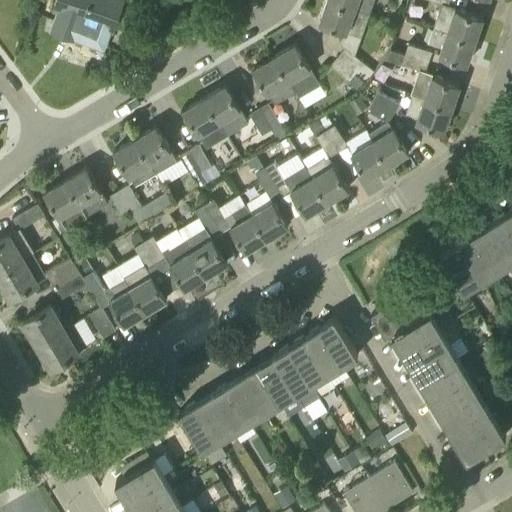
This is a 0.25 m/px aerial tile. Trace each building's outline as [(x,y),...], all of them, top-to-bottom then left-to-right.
[(104,47),(111,28),(112,28),(121,0),(57,0),(55,8),(59,10),(52,30),(75,38),(75,37),(104,47)] [(361,36),(369,13),(333,0),(326,0),(319,21),(361,36)] [(400,22),(408,0),(333,0),(369,13),(373,0),(397,0),(391,19),(400,22)] [(448,5),(449,0),(434,0),(442,2),(434,26),(475,40),(483,17),(448,5)] [(467,63),(475,40),(434,26),(429,40),(441,44),(438,53),(467,63)] [(296,90),(299,96),(320,83),(296,42),(275,54),(296,90)] [(405,53),(428,61),(432,50),(409,42),(405,53)] [(337,56),(356,72),(357,71),(367,80),(375,71),(365,62),(363,64),(345,48),(337,56)] [(428,61),(405,53),(391,48),(384,57),(419,69),(411,92),(412,93),(452,107),(460,84),(425,71),(428,61)] [(275,103),(296,90),(275,54),(253,67),(275,103)] [(349,81),(356,72),(337,56),(330,64),(349,81)] [(356,73),(349,81),(357,88),(364,81),(356,73)] [(205,96),(227,133),(248,121),(226,83),(205,96)] [(372,99),(393,111),(398,102),(378,90),(372,99)] [(360,91),(349,98),(356,111),(367,104),(360,91)] [(444,130),(452,107),(412,93),(406,111),(417,115),(415,120),(444,130)] [(206,146),(227,133),(205,96),(184,108),(206,146)] [(387,121),(393,111),(372,99),(367,108),(387,121)] [(259,107),(271,128),(278,139),(287,134),(268,102),(259,107)] [(262,134),(271,128),(259,107),(249,113),(262,134)] [(332,122),(326,114),(320,117),(326,126),(332,122)] [(325,128),(318,117),(309,123),(315,133),(325,128)] [(372,137),(388,164),(409,151),(393,125),(392,126),(389,121),(369,133),(372,137)] [(335,123),(325,128),(339,150),(348,144),(346,142),(346,141),(335,123)] [(135,137),(156,171),(177,159),(156,124),(135,137)] [(322,145),(329,155),(329,156),(339,150),(325,128),(316,134),(322,145)] [(135,184),(156,171),(135,137),(114,149),(135,184)] [(388,164),(372,137),(351,150),(367,176),(388,164)] [(189,148),(202,170),(212,164),(199,142),(189,148)] [(202,170),(189,148),(180,154),(199,187),(208,181),(202,170)] [(325,158),(323,155),(307,166),(328,200),(349,188),(329,156),(329,155),(325,158)] [(307,166),(305,163),(294,170),(291,165),(280,171),(274,160),(265,165),(278,187),(288,182),(307,213),(328,200),(307,166)] [(66,178),(87,213),(107,201),(108,201),(87,165),(66,178)] [(269,193),(278,187),(265,165),(256,171),(266,189),(246,201),(267,237),(288,224),(269,193)] [(68,226),(87,214),(87,213),(66,178),(45,190),(60,216),(50,222),(71,255),(74,261),(75,261),(85,254),(68,226)] [(148,217),(143,209),(128,183),(119,189),(132,211),(139,222),(148,217)] [(123,216),(132,211),(119,189),(110,194),(123,216)] [(267,237),(246,201),(225,214),(214,196),(204,202),(222,230),(231,225),(246,250),(267,237)] [(21,228),(45,214),(38,202),(12,217),(18,228),(19,229),(21,228)] [(212,236),(222,230),(204,202),(195,207),(206,225),(185,238),(206,274),(227,261),(212,236)] [(511,225),(504,212),(488,222),(511,260),(511,225)] [(496,270),(511,260),(488,222),(473,231),(496,270)] [(135,245),(144,239),(138,229),(133,232),(131,239),(135,245)] [(481,279),(496,270),(473,231),(457,241),(481,279)] [(0,271),(25,256),(11,232),(0,238),(0,271)] [(206,274),(185,238),(169,247),(167,244),(162,247),(154,233),(144,239),(157,260),(166,255),(186,286),(206,274)] [(148,266),(157,260),(144,239),(135,245),(138,251),(145,261),(124,274),(125,276),(146,310),(167,298),(148,266)] [(465,289),(481,279),(457,241),(442,250),(465,289)] [(74,261),(71,255),(44,271),(33,252),(25,256),(0,271),(0,279),(11,297),(49,275),(55,286),(81,271),(77,264),(75,261),(74,261)] [(92,268),(85,256),(76,261),(83,273),(92,268)] [(88,283),(101,304),(110,298),(123,319),(125,323),(146,310),(125,276),(112,284),(114,287),(106,291),(92,268),(83,274),(88,283)] [(62,298),(88,283),(83,274),(81,271),(55,286),(62,298)] [(402,349),(440,326),(431,310),(410,323),(395,299),(371,314),(385,337),(392,333),(402,349)] [(38,343),(73,322),(72,322),(67,325),(53,302),(24,319),(38,343)] [(114,325),(101,305),(101,304),(88,311),(104,336),(116,329),(114,325)] [(319,324),(343,363),(358,354),(335,315),(319,324)] [(73,322),(38,343),(52,367),(87,346),(73,322)] [(327,372),(343,363),(319,324),(304,334),(327,372)] [(411,365),(450,341),(440,326),(402,349),(411,365)] [(312,382),(327,372),(304,334),(288,343),(312,382)] [(421,380),(459,357),(450,341),(411,365),(421,380)] [(296,391),(312,382),(288,343),(273,353),(296,391)] [(281,401),(296,391),(273,353),(257,362),(281,401)] [(430,396),(469,372),(459,357),(421,380),(430,396)] [(503,369),(497,359),(488,364),(494,374),(503,369)] [(265,410),(281,401),(257,362),(242,372),(265,410)] [(249,420),(265,410),(242,372),(226,381),(249,420)] [(440,411),(478,388),(469,372),(430,396),(440,411)] [(234,429),(249,420),(226,381),(210,391),(234,429)] [(449,427),(488,403),(487,403),(478,388),(440,411),(449,427)] [(219,438),(234,429),(210,391),(195,400),(218,439),(219,438)] [(203,448),(218,439),(195,400),(179,410),(203,448)] [(458,442),(497,419),(488,403),(449,427),(458,442)] [(386,431),(393,442),(413,429),(406,418),(386,431)] [(497,419),(458,442),(468,458),(506,434),(497,419)] [(385,439),(379,429),(367,437),(373,447),(385,439)] [(371,455),(366,448),(358,453),(363,460),(371,455)] [(338,458),(345,469),(360,461),(353,449),(338,458)] [(125,495),(164,472),(155,457),(116,480),(125,495)] [(369,475),(387,504),(401,496),(401,495),(410,488),(412,491),(413,491),(394,459),(369,475)] [(275,461),(269,465),(271,470),(277,466),(275,461)] [(135,511),(173,488),(164,472),(125,495),(135,511)] [(372,511),(375,511),(387,504),(369,475),(344,490),(357,511),(371,511),(372,511)] [(228,490),(222,479),(215,483),(221,494),(228,490)] [(288,484),(275,492),(283,505),(296,497),(288,484)] [(135,511),(168,511),(183,504),(173,488),(135,511)] [(201,511),(193,497),(183,504),(168,511),(201,511)] [(306,511),(329,511),(323,502),(306,511)] [(260,511),(255,503),(247,508),(249,511),(260,511)]
